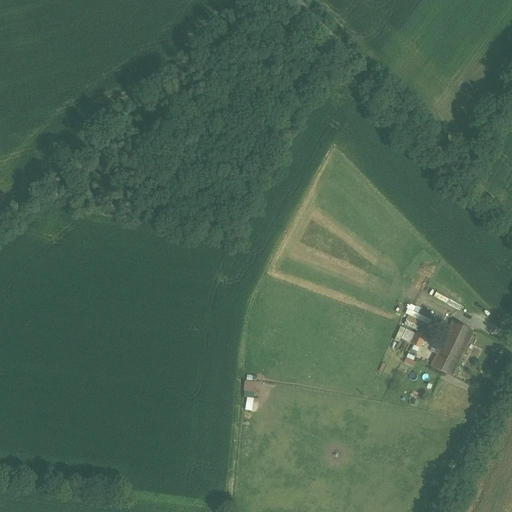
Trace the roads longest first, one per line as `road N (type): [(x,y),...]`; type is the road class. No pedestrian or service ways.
road 1 (residential): [(296,0),(511,229)]
road 2 (secondary): [(437,511),(511,372)]
